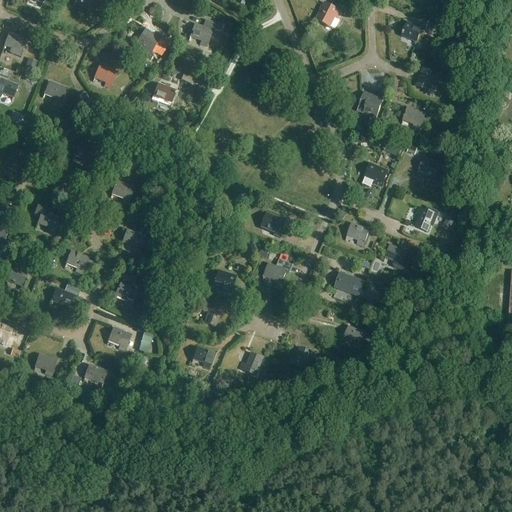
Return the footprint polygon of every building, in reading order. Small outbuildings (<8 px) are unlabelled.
[(44,0),(31,0),(43,4),(41,8),(42,8),(44,0)] [(76,0),(74,6),(75,7),(77,3),(90,8),(88,12),(89,12),(93,0),(76,0)] [(342,12),(326,4),(317,21),(333,29),(334,29),(330,27),(335,17),(339,19),(342,12)] [(345,13),(352,17),(354,11),(347,8),(345,13)] [(203,28),(195,25),(189,42),(190,42),(191,38),(202,42),(200,46),(207,48),(210,39),(217,42),(220,34),(219,34),(221,27),(205,21),(203,28)] [(426,29),(441,35),(441,34),(443,35),(445,30),(443,29),(444,28),(429,22),(426,29)] [(403,34),(402,37),(417,43),(415,46),(416,46),(422,29),(408,23),(404,32),(403,32),(403,34)] [(161,41),(146,31),(136,45),(136,46),(149,63),(155,54),(153,53),(161,41)] [(10,34),(3,50),(4,50),(5,46),(11,49),(9,54),(20,58),(21,57),(28,41),(10,34)] [(457,36),(449,36),(449,44),(457,44),(457,36)] [(168,37),(163,45),(169,49),(175,41),(168,37)] [(34,72),(38,62),(28,59),(25,69),(34,72)] [(111,90),(118,74),(100,66),(93,83),(94,83),(95,79),(106,83),(105,87),(111,90)] [(422,68),(416,86),(429,91),(433,80),(437,82),(440,75),(422,68)] [(18,86),(1,80),(0,82),(0,97),(1,98),(3,94),(13,98),(12,102),(18,86)] [(67,89),(50,82),(44,99),(46,95),(56,99),(55,103),(61,106),(67,89)] [(165,87),(158,85),(156,84),(150,102),(157,105),(157,104),(169,108),(175,91),(169,89),(170,87),(166,85),(165,87)] [(82,102),(88,99),(85,93),(79,96),(82,102)] [(365,109),(363,115),(377,120),(385,97),(380,95),(378,99),(365,93),(362,102),(360,104),(360,107),(365,109)] [(457,113),(466,114),(467,103),(459,101),(457,113)] [(426,115),(408,108),(402,125),(404,121),(414,125),(413,129),(420,132),(426,115)] [(378,126),(380,127),(379,128),(385,131),(385,129),(387,130),(393,115),(385,112),(378,126)] [(20,127),(24,116),(16,113),(12,123),(20,127)] [(384,152),(398,158),(403,147),(388,141),(384,152)] [(90,166),(97,150),(79,143),(73,160),(75,156),(86,160),(84,164),(90,166)] [(2,166),(1,167),(19,173),(24,161),(27,162),(30,157),(13,150),(5,168),(2,166)] [(442,166),(424,159),(418,176),(420,172),(431,176),(429,180),(435,183),(442,166)] [(371,165),(364,181),(365,181),(366,178),(377,182),(375,185),(382,188),(388,172),(371,165)] [(122,203),(129,205),(135,189),(117,182),(111,199),(113,195),(123,199),(122,203)] [(52,210),(38,205),(34,215),(41,218),(37,228),(39,224),(49,228),(48,232),(54,235),(61,218),(50,214),(52,210)] [(440,212),(427,207),(426,211),(419,208),(416,215),(420,216),(416,227),(412,225),(412,226),(428,232),(432,223),(435,224),(440,212)] [(287,223),(270,216),(266,214),(260,230),(265,232),(266,228),(276,232),(275,236),(281,238),(287,223)] [(0,242),(4,244),(10,225),(0,221),(0,242)] [(364,247),(370,231),(352,225),(346,241),(347,241),(348,237),(359,241),(357,245),(364,247)] [(344,243),(347,234),(328,228),(325,236),(344,243)] [(127,231),(122,246),(121,247),(122,248),(123,243),(134,247),(133,252),(139,254),(145,237),(127,231)] [(374,243),(371,249),(377,252),(380,245),(374,243)] [(407,257),(408,253),(391,246),(384,263),(385,263),(386,259),(393,262),(392,266),(393,269),(405,273),(408,272),(412,260),(407,257)] [(263,248),(261,256),(267,258),(269,250),(263,248)] [(349,251),(350,260),(361,259),(360,250),(349,251)] [(83,275),(89,259),(72,252),(65,268),(67,264),(77,269),(76,272),(83,275)] [(276,267),(269,265),(263,281),(264,281),(265,277),(276,282),(274,285),(281,288),(287,271),(289,272),(291,266),(279,261),(276,267)] [(15,265),(7,285),(7,286),(9,282),(22,287),(20,291),(21,291),(28,274),(19,271),(21,267),(15,265)] [(491,283),(510,282),(509,265),(490,266),(491,283)] [(214,288),(215,285),(226,288),(225,292),(231,294),(236,277),(218,271),(213,288),(214,288)] [(365,282),(340,274),(338,281),(340,282),(340,284),(341,285),(339,289),(351,294),(351,295),(359,298),(365,282)] [(121,284),(114,300),(116,296),(126,301),(124,305),(131,308),(138,291),(121,284)] [(67,286),(64,292),(57,289),(50,305),(51,306),(52,302),(63,306),(61,310),(68,312),(74,296),(73,296),(76,290),(67,286)] [(208,299),(204,312),(208,313),(204,324),(201,322),(200,323),(216,328),(220,315),(223,316),(225,311),(218,308),(219,302),(208,299)] [(12,330),(0,325),(0,339),(1,340),(0,341),(0,343),(6,346),(12,330)] [(349,327),(343,344),(345,340),(355,344),(354,348),(360,350),(368,330),(362,328),(360,332),(349,327)] [(114,329),(107,345),(108,346),(109,342),(120,346),(119,350),(125,352),(132,336),(114,329)] [(306,371),(313,353),(297,347),(296,347),(300,349),(296,359),(292,357),(290,364),(306,371)] [(198,348),(192,364),(193,364),(194,361),(204,364),(203,367),(210,370),(215,354),(198,348)] [(10,356),(18,359),(21,352),(13,350),(10,356)] [(257,377),(264,359),(248,352),(248,353),(251,354),(247,365),(243,363),(240,370),(257,377)] [(57,361),(40,355),(34,371),(35,371),(36,368),(46,371),(45,375),(52,377),(57,361)] [(143,367),(147,359),(140,356),(137,364),(143,367)] [(108,372),(89,365),(83,383),(84,383),(85,378),(103,385),(108,372)] [(196,403),(203,402),(202,394),(195,395),(196,403)]
